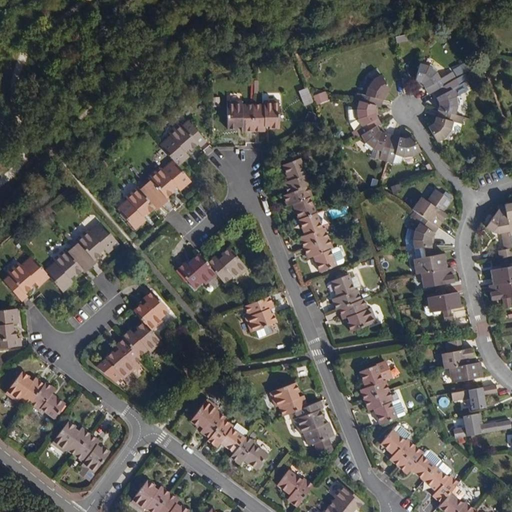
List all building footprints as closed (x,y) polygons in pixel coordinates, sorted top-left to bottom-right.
[(434,92),(438,89),(453,81),(449,75),(441,79),(437,71),(431,67),(421,64),(416,81),(421,82),(422,83),(424,85),(426,88),(430,86),(434,92)] [(360,100),(377,105),(378,99),(382,100),(383,97),(384,94),(390,90),(380,76),(374,79),(368,87),(365,95),(357,93),(356,99),(360,100)] [(438,110),(443,111),(456,115),(458,105),(457,97),(453,89),(460,84),(457,79),(453,81),(438,89),(442,95),(437,98),(440,103),(438,110)] [(311,87),(300,91),(306,105),(316,101),(314,95),(311,87)] [(438,89),(434,92),(437,98),(442,95),(438,89)] [(326,91),(314,95),(316,101),(318,105),(330,99),(326,91)] [(264,105),(253,104),(254,131),(265,131),(265,126),(270,126),(270,128),(279,128),(279,100),(264,101),(264,105)] [(358,137),(362,135),(377,126),(373,121),(377,118),(374,113),(377,105),(360,100),(357,110),(358,118),(362,126),(355,131),(358,137)] [(254,131),(253,104),(242,105),(242,101),(227,102),(228,129),(237,129),(237,126),(242,127),(242,131),(254,131)] [(456,115),(443,111),(441,118),(436,117),(436,119),(435,122),(430,125),(439,141),(447,135),(452,130),(454,121),(462,123),(464,117),(456,115)] [(160,145),(173,160),(178,166),(189,156),(186,152),(189,149),(191,151),(198,144),(200,147),(207,141),(189,121),(183,126),(181,123),(169,133),(171,136),(160,145)] [(462,123),(454,121),(452,130),(460,131),(462,123)] [(377,126),(362,135),(368,144),(373,148),(381,150),(379,159),(387,161),(392,141),(385,139),(386,134),(383,132),(380,131),(377,126)] [(398,143),(392,141),(387,161),(393,162),(395,154),(403,156),(411,155),(419,150),(410,135),(405,138),(399,137),(398,143)] [(283,182),(288,194),(308,185),(312,183),(308,173),(306,173),(300,158),(283,165),(289,180),(283,182)] [(191,181),(173,160),(163,170),(160,167),(148,177),(150,180),(145,184),(163,205),(169,200),(167,197),(174,191),(172,189),(176,186),(180,191),(191,181)] [(163,205),(145,184),(140,189),(138,186),(126,197),(128,199),(117,209),(135,229),(146,220),(142,215),(146,212),(147,214),(155,208),(157,210),(163,205)] [(293,204),(299,220),(316,213),(310,197),(312,196),(308,185),(288,194),(283,196),(288,206),(293,204)] [(419,213),(434,223),(439,226),(447,215),(439,210),(441,207),(444,209),(451,200),(437,189),(428,201),(423,198),(419,203),(417,202),(413,208),(417,211),(419,213)] [(419,213),(417,211),(413,218),(419,223),(415,230),(413,239),(415,248),(424,246),(432,244),(431,237),(434,233),(429,230),(434,223),(419,213)] [(316,213),(299,220),(305,235),(300,237),(304,248),(329,238),(324,227),(322,228),(316,213)] [(511,245),(510,235),(507,219),(500,221),(495,217),(486,228),(492,233),(499,234),(502,233),(505,250),(500,251),(501,258),(508,256),(511,255),(511,245)] [(73,247),(91,268),(96,263),(94,260),(102,254),(100,252),(104,249),(108,253),(119,243),(101,223),(90,232),(88,229),(76,239),(78,242),(73,247)] [(439,226),(434,223),(429,230),(434,233),(439,226)] [(333,248),(329,238),(304,248),(308,259),(314,256),(320,272),(344,262),(344,260),(339,248),(337,246),(333,248)] [(422,272),(448,267),(445,253),(434,255),(432,244),(424,246),(427,256),(417,258),(418,265),(416,265),(417,273),(422,272)] [(85,273),(91,268),(73,247),(67,251),(65,249),(53,259),(55,262),(45,271),(49,277),(62,292),(73,282),(70,278),(73,275),(75,277),(82,270),(85,273)] [(218,260),(210,267),(217,274),(229,288),(240,277),(238,275),(246,267),(229,247),(220,255),(223,259),(220,262),(218,260)] [(217,274),(210,267),(199,253),(191,260),(193,262),(189,265),(186,261),(177,269),(194,289),(203,282),(205,284),(217,274)] [(38,286),(49,277),(31,256),(21,265),(18,263),(7,273),(9,276),(3,280),(21,301),(27,296),(25,293),(32,287),(31,285),(34,282),(38,286)] [(510,264),(508,256),(501,258),(502,266),(510,264)] [(448,267),(422,272),(424,280),(426,280),(427,287),(437,285),(456,282),(453,266),(448,267)] [(492,270),(494,285),(511,281),(511,266),(510,267),(492,270)] [(339,309),(361,299),(356,289),(354,290),(348,274),(331,281),(337,296),(332,298),(336,309),(339,309)] [(511,281),(494,285),(490,285),(493,301),(504,299),(511,298),(511,297),(511,281)] [(438,288),(440,295),(447,294),(446,287),(438,288)] [(133,310),(143,321),(151,331),(163,320),(160,318),(169,311),(151,291),(142,298),(146,302),(142,305),(140,304),(133,310)] [(447,294),(440,295),(427,297),(429,305),(431,305),(432,312),(442,310),(461,307),(458,291),(447,294)] [(273,307),(269,296),(244,306),(248,316),(245,317),(250,332),(276,322),(273,312),(270,313),(268,309),(273,307)] [(363,298),(361,299),(339,309),(343,319),(347,317),(349,322),(347,322),(350,332),(376,322),(371,308),(367,309),(363,298)] [(18,323),(16,308),(0,310),(0,347),(21,345),(20,338),(16,338),(15,328),(13,328),(12,324),(18,323)] [(151,331),(143,321),(135,328),(137,330),(134,333),(130,329),(121,337),(123,338),(139,357),(147,349),(150,352),(161,342),(151,331)] [(141,359),(139,357),(123,338),(114,346),(118,350),(114,353),(112,351),(105,358),(105,359),(96,367),(115,382),(121,377),(123,379),(134,368),(132,366),(141,359)] [(460,347),(459,340),(451,342),(452,349),(460,347)] [(447,367),(474,362),(472,348),(460,350),(453,351),(443,353),(444,360),(442,360),(443,368),(447,367)] [(478,361),(474,362),(447,367),(449,376),(451,375),(453,382),(462,380),(470,379),(481,377),(478,361)] [(364,400),(388,390),(385,380),(382,380),(376,365),(359,371),(365,387),(360,389),(364,400)] [(28,406),(29,403),(44,384),(35,378),(32,381),(28,379),(29,377),(21,371),(5,393),(17,402),(19,399),(28,406)] [(44,384),(29,403),(38,410),(40,408),(53,418),(64,404),(51,394),(54,389),(46,382),(44,384)] [(294,412),(307,406),(303,395),(298,397),(296,393),(298,392),(295,382),(269,392),(275,407),(278,406),(282,416),(294,412)] [(463,383),(464,390),(472,388),(471,382),(463,383)] [(472,388),(464,390),(462,390),(451,392),(452,401),(469,398),(471,410),(484,408),(483,395),(497,393),(495,384),(472,388)] [(388,390),(364,400),(368,411),(373,409),(379,425),(405,415),(398,399),(393,401),(388,390)] [(209,439),(223,419),(225,417),(216,411),(218,408),(206,399),(189,421),(197,427),(199,425),(202,428),(199,432),(209,439)] [(319,402),(307,406),(294,412),(296,419),(293,420),(299,435),(302,434),(307,447),(313,444),(316,452),(330,446),(327,439),(333,437),(327,423),(322,425),(320,420),(322,420),(319,411),(322,409),(319,402)] [(478,425),(476,413),(462,416),(465,434),(483,431),(510,427),(509,420),(496,423),(495,421),(478,425)] [(232,426),(223,419),(207,441),(216,448),(220,443),(233,453),(244,438),(231,428),(232,426)] [(65,449),(74,456),(90,434),(81,427),(77,431),(74,429),(75,427),(67,420),(51,443),(63,452),(65,449)] [(398,467),(416,447),(406,439),(410,434),(400,426),(396,426),(393,431),(391,430),(380,444),(392,454),(389,459),(398,467)] [(90,434),(74,456),(83,462),(80,465),(93,474),(109,452),(101,446),(100,448),(96,445),(99,441),(90,434)] [(245,436),(244,438),(233,453),(229,457),(239,464),(242,460),(255,469),(266,455),(253,445),(254,443),(245,436)] [(424,454),(416,447),(398,467),(406,474),(410,470),(423,481),(435,467),(422,456),(424,454)] [(431,495),(440,503),(449,493),(458,482),(449,475),(447,477),(435,467),(423,481),(435,491),(431,495)] [(301,481),(288,471),(277,485),(290,495),(287,500),(296,507),(309,490),(312,486),(303,479),(301,481)] [(144,508),(149,511),(155,511),(169,493),(160,486),(156,490),(153,487),(154,485),(146,480),(130,502),(142,511),(144,508)] [(335,498),(328,507),(333,511),(351,511),(354,508),(356,510),(363,502),(342,485),(332,496),(335,498)] [(455,486),(449,493),(458,500),(464,493),(455,486)] [(169,493),(155,511),(187,511),(188,511),(180,505),(179,507),(175,504),(178,500),(169,493)] [(470,511),(473,509),(464,502),(462,503),(458,500),(449,493),(440,503),(437,507),(443,511),(470,511)]
